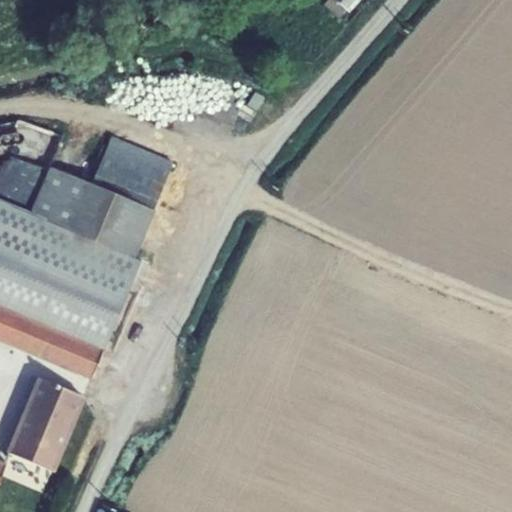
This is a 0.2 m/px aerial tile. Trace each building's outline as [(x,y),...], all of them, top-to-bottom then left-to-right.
[(325,0),(343,15),(350,7),(341,0),(325,0)] [(257,91),(246,104),(254,109),(265,97),(257,91)] [(57,157),(59,128),(20,126),(19,155),(57,157)] [(44,215),(143,262),(187,170),(126,141),(103,188),(65,170),(44,215)] [(0,303),(107,355),(150,266),(143,262),(44,215),(0,194),(0,303)] [(0,303),(0,470),(1,468),(0,467),(0,337),(94,383),(107,355),(0,303)] [(84,403),(42,383),(9,454),(52,474),(84,403)]
